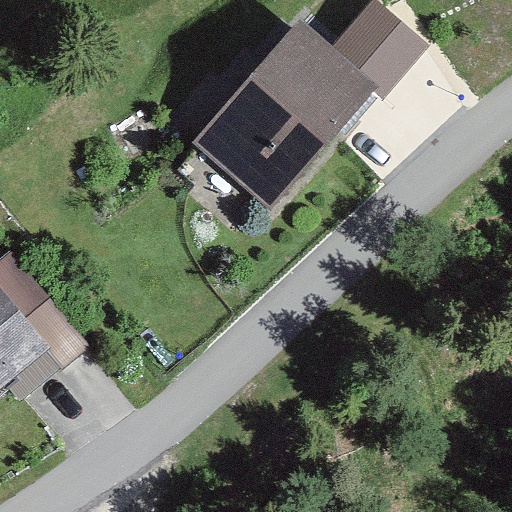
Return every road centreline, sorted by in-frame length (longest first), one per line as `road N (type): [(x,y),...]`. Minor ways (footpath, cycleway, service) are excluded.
road 1 (residential): [(31,511),(121,455),(511,108)]
road 2 (track): [(407,206),(499,272),(511,272)]
